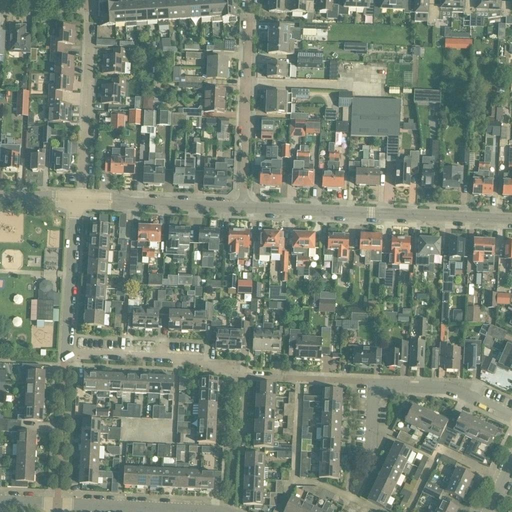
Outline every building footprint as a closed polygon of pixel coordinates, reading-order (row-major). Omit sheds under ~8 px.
[(115,25),(125,24),(124,2),(123,0),(118,0),(119,5),(114,6),(113,5),(115,26),(115,25)] [(135,4),(129,5),(129,0),(123,0),(124,2),(125,24),(126,28),(136,27),(136,23),(135,4)] [(147,23),(145,1),(145,0),(139,0),(140,4),(135,4),(136,23),(147,23)] [(150,0),(145,0),(145,1),(147,23),(158,22),(156,3),(151,3),(150,0)] [(161,0),(162,2),(156,3),(158,22),(158,27),(169,27),(168,21),(166,0),(161,0)] [(179,20),(178,1),(172,2),(172,0),(166,0),(168,21),(179,20)] [(190,20),(188,0),(183,0),(183,1),(178,1),(179,20),(190,20)] [(188,0),(190,20),(201,19),(199,0),(198,0),(194,0),(193,0),(188,0)] [(199,0),(201,19),(211,18),(210,0),(199,0)] [(223,23),(222,19),(221,0),(210,0),(211,18),(212,23),(223,23)] [(221,0),(222,19),(229,18),(229,23),(236,23),(235,6),(233,6),(232,0),(221,0)] [(283,13),(291,13),(291,1),(283,0),(269,0),(269,13),(283,14),(283,13)] [(291,13),(307,14),(307,16),(311,16),(311,14),(313,14),(313,5),(305,4),(305,0),(291,0),(291,1),(291,13)] [(328,12),(327,20),(337,20),(338,15),(338,7),(332,7),(332,0),(319,0),(319,11),(328,12)] [(343,0),(344,1),(344,3),(338,3),(338,7),(338,15),(348,16),(348,9),(356,9),(356,0),(343,0)] [(373,17),(374,13),(374,5),(369,4),(368,0),(356,0),(356,9),(364,9),(363,17),(373,17)] [(380,13),(380,10),(392,11),(392,0),(374,0),(374,5),(374,13),(380,13)] [(392,0),(392,11),(404,11),(403,14),(410,15),(410,1),(404,0),(392,0)] [(427,27),(433,27),(433,21),(434,6),(428,6),(428,0),(415,0),(414,23),(427,23),(427,27)] [(452,19),(452,13),(452,0),(440,0),(440,6),(434,6),(433,21),(440,21),(440,22),(442,22),(442,18),(452,19)] [(452,0),(452,13),(463,14),(463,16),(470,17),(470,2),(464,1),(464,0),(452,0)] [(476,19),(488,19),(488,14),(488,0),(476,0),(476,2),(470,2),(470,17),(469,28),(476,28),(476,19)] [(488,0),(488,14),(488,19),(499,18),(506,18),(506,3),(500,3),(500,0),(488,0)] [(101,27),(115,26),(113,5),(102,6),(103,15),(101,15),(101,27)] [(75,27),(57,26),(56,38),(51,37),(51,50),(64,51),(64,45),(74,45),(75,27)] [(25,39),(25,27),(10,27),(9,49),(17,49),(17,52),(18,53),(30,54),(30,53),(30,50),(31,39),(25,39)] [(299,28),(269,27),(268,41),(294,42),(300,42),(301,30),(301,29),(299,28)] [(234,53),(234,42),(224,41),(223,52),(234,53)] [(293,55),(293,49),(294,49),(294,42),(268,41),(268,54),(293,55)] [(355,56),(365,56),(366,46),(356,45),(355,56)] [(412,49),(411,58),(418,58),(423,58),(423,49),(412,49)] [(63,57),(64,51),(51,50),(50,63),(55,63),(55,74),(73,75),(73,58),(63,57)] [(103,74),(121,75),(125,75),(126,64),(127,64),(127,57),(127,51),(114,50),(114,57),(104,56),(103,74)] [(208,59),(207,69),(227,70),(228,60),(208,59)] [(330,70),(338,71),(338,63),(330,62),(330,70)] [(267,79),(284,79),(284,80),(289,80),(290,65),(267,64),(267,79)] [(227,70),(207,69),(202,69),(202,74),(203,76),(207,76),(207,80),(227,81),(227,70)] [(62,93),(72,93),(73,75),(55,74),(54,85),(49,85),(48,98),(61,99),(62,93)] [(126,81),(118,80),(112,80),(112,87),(102,86),(101,104),(119,105),(120,94),(125,94),(126,81)] [(204,89),(204,100),(225,101),(225,91),(223,91),(223,89),(204,89)] [(16,115),(28,116),(29,92),(17,91),(16,115)] [(339,108),(351,109),(352,93),(339,93),(339,108)] [(286,95),(267,94),(266,104),(291,105),(291,100),(295,100),(295,96),(291,95),(290,95),(286,95)] [(144,96),(143,112),(152,112),(153,97),(144,96)] [(61,105),(61,99),(48,98),(48,110),(45,110),(44,122),(70,124),(71,106),(61,105)] [(202,113),(203,113),(203,112),(222,113),(222,111),(225,111),(225,101),(204,100),(204,101),(200,101),(200,108),(198,110),(202,110),(202,113)] [(400,101),(352,100),(351,108),(351,114),(351,123),(350,134),(350,137),(387,138),(386,155),(386,161),(398,162),(400,115),(400,101)] [(307,114),(291,113),(291,105),(266,104),(266,114),(289,115),(289,119),(307,120),(307,114)] [(186,118),(189,118),(196,118),(197,118),(201,118),(202,113),(202,110),(198,110),(183,109),(183,114),(187,114),(186,118)] [(141,112),(141,111),(136,111),(129,111),(128,126),(141,126),(141,112)] [(155,129),(156,126),(156,113),(152,112),(143,112),(141,112),(141,126),(141,128),(155,129)] [(111,116),(111,124),(117,124),(117,131),(123,131),(124,117),(125,117),(125,114),(111,113),(111,116)] [(172,113),(156,113),(156,126),(171,127),(172,114),(172,113)] [(183,115),(172,114),(171,127),(186,128),(186,118),(187,114),(183,114),(183,115)] [(262,119),(261,131),(272,132),(273,120),(262,119)] [(218,120),(217,134),(224,134),(224,126),(228,127),(228,120),(218,120)] [(305,121),(290,120),(290,130),(305,131),(305,121)] [(306,121),(306,134),(319,135),(319,122),(306,121)] [(336,123),(335,133),(350,134),(351,123),(336,123)] [(486,123),(486,133),(492,133),(492,136),(499,137),(500,124),(486,123)] [(43,127),(42,144),(50,144),(51,128),(43,127)] [(272,132),(261,132),(261,140),(272,141),(272,132)] [(423,160),(422,187),(424,187),(424,188),(431,189),(431,187),(433,187),(433,164),(439,165),(439,151),(439,142),(433,142),(433,150),(432,160),(423,160)] [(52,149),(51,164),(55,164),(55,172),(56,172),(56,174),(63,174),(63,172),(68,173),(68,163),(70,163),(70,154),(77,154),(78,143),(71,143),(64,143),(63,151),(52,150),(53,149),(52,149)] [(126,151),(126,146),(121,146),(121,150),(112,150),(112,160),(111,160),(106,159),(105,174),(122,175),(123,156),(120,156),(121,151),(126,151)] [(200,156),(200,154),(200,146),(193,146),(192,146),(192,156),(200,156)] [(469,148),(460,148),(459,165),(461,165),(461,167),(468,167),(469,148)] [(492,196),(493,182),(493,174),(488,174),(490,148),(485,148),(484,163),(482,196),(486,196),(487,197),(490,197),(491,196),(492,196)] [(18,150),(0,149),(0,150),(0,155),(5,156),(4,170),(18,171),(18,156),(18,150)] [(265,163),(261,166),(260,186),(265,186),(266,187),(270,188),(271,171),(271,151),(272,149),(266,149),(265,163)] [(29,159),(29,166),(31,166),(31,171),(32,171),(32,173),(38,173),(38,171),(44,172),(45,151),(39,151),(39,156),(32,156),(31,159),(29,159)] [(134,175),(135,161),(134,161),(135,151),(126,151),(121,151),(120,156),(123,156),(122,175),(134,175)] [(275,186),(280,186),(280,180),(281,171),(281,163),(277,162),(277,158),(276,158),(276,151),(271,151),(271,171),(270,188),(275,188),(275,186)] [(361,163),(349,163),(348,173),(356,173),(356,186),(367,186),(368,161),(369,152),(363,152),(363,161),(361,161),(361,163)] [(410,158),(405,158),(401,164),(396,163),(395,187),(409,188),(410,172),(418,172),(419,153),(410,153),(410,158)] [(148,186),(153,186),(155,155),(149,155),(148,163),(145,163),(143,185),(148,185),(148,186)] [(163,186),(164,171),(164,161),(161,161),(161,155),(155,155),(153,186),(159,187),(159,185),(163,186)] [(191,159),(191,157),(190,156),(189,155),(185,155),(184,162),(183,188),(188,188),(188,187),(193,187),(195,159),(191,159)] [(386,162),(386,161),(386,155),(379,155),(378,170),(385,170),(385,162),(386,162)] [(214,189),(215,173),(215,165),(209,165),(210,159),(205,159),(204,187),(208,187),(208,189),(214,189)] [(302,189),(304,159),(296,159),(296,164),(293,164),(292,187),(297,187),(297,189),(302,189)] [(309,159),(304,159),(302,189),(307,189),(307,188),(312,188),(313,173),(313,165),(310,165),(310,159),(309,159)] [(215,165),(215,173),(214,189),(221,189),(221,188),(225,188),(227,160),(222,160),(221,166),(215,165)] [(379,186),(379,172),(373,172),(373,162),(368,161),(367,186),(369,186),(369,188),(375,188),(375,186),(379,186)] [(174,162),(173,186),(178,186),(178,187),(183,188),(184,162),(174,162)] [(327,190),(332,190),(333,163),(328,163),(327,174),(323,174),(322,188),(327,188),(327,190)] [(339,163),(333,163),(332,190),(337,191),(337,189),(342,189),(343,174),(338,174),(339,163)] [(478,196),(482,196),(484,163),(479,163),(478,172),(478,171),(478,174),(473,174),(473,186),(472,195),(473,195),(474,196),(477,196),(478,196)] [(462,173),(452,172),(452,169),(443,169),(442,189),(459,190),(459,185),(462,185),(462,173)] [(511,196),(511,169),(508,169),(507,175),(503,175),(502,197),(503,197),(503,198),(508,198),(508,197),(511,196)] [(205,189),(205,197),(228,198),(228,190),(205,189)] [(110,226),(91,225),(90,238),(109,239),(110,226)] [(142,258),(148,258),(149,227),(145,227),(145,226),(140,226),(140,227),(139,227),(139,232),(136,231),(136,242),(137,242),(137,249),(143,249),(142,258)] [(149,227),(148,258),(154,258),(155,250),(159,250),(159,228),(159,227),(154,226),(153,228),(149,227)] [(173,256),(178,256),(179,229),(176,229),(176,227),(171,227),(171,228),(169,228),(169,243),(166,243),(166,254),(173,255),(173,256)] [(183,229),(179,229),(178,256),(184,256),(184,251),(185,251),(186,251),(186,250),(187,250),(188,249),(188,248),(189,248),(189,247),(189,229),(188,229),(188,228),(183,228),(183,229)] [(199,244),(203,244),(203,252),(202,252),(202,268),(207,268),(209,229),(205,229),(205,230),(199,229),(199,244)] [(214,229),(209,229),(207,268),(213,269),(214,252),(218,252),(219,230),(214,230),(214,229)] [(238,261),(238,259),(238,256),(239,231),(235,231),(235,230),(231,230),(230,231),(229,231),(228,246),(229,246),(228,255),(230,255),(230,261),(238,261)] [(243,231),(239,231),(238,256),(244,256),(244,247),(248,247),(249,232),(248,232),(247,231),(243,230),(243,231)] [(258,248),(271,249),(271,232),(266,231),(265,233),(260,233),(260,239),(259,239),(258,248)] [(283,253),(283,250),(283,240),(282,240),(283,234),(277,234),(276,232),(271,232),(271,249),(270,256),(280,256),(279,273),(282,273),(282,282),(287,283),(288,254),(283,253)] [(303,259),(304,233),(299,233),(299,234),(294,234),(293,249),(292,249),(291,257),(296,257),(296,258),(303,259)] [(304,233),(303,259),(309,259),(310,256),(312,256),(315,254),(315,250),(313,250),(314,235),(309,235),(309,233),(304,233)] [(323,256),(328,256),(332,257),(331,275),(336,275),(338,236),(334,236),(333,234),(331,234),(330,235),(328,235),(328,241),(327,241),(324,241),(323,256)] [(342,236),(338,236),(336,275),(341,276),(342,256),(347,257),(348,236),(347,236),(346,235),(343,235),(342,236)] [(369,262),(371,236),(360,235),(359,256),(361,258),(364,258),(364,265),(369,266),(369,262)] [(381,236),(371,236),(369,262),(380,263),(381,236)] [(389,254),(388,266),(392,266),(399,266),(399,265),(400,255),(401,238),(399,238),(398,237),(394,237),(394,238),(392,238),(391,255),(389,254)] [(400,255),(399,265),(408,266),(411,266),(412,256),(409,256),(410,239),(408,239),(407,238),(403,237),(402,239),(401,238),(400,255)] [(89,250),(108,252),(109,239),(90,238),(89,250)] [(416,254),(416,265),(423,265),(423,273),(428,274),(430,240),(426,240),(425,238),(421,238),(421,239),(420,239),(419,244),(419,245),(419,255),(416,254)] [(428,274),(428,282),(433,282),(433,274),(434,256),(435,256),(439,256),(439,249),(440,240),(439,240),(438,239),(434,239),(433,240),(430,240),(428,274)] [(449,257),(448,280),(453,280),(453,278),(455,278),(455,271),(462,271),(462,264),(463,247),(464,241),(462,241),(462,240),(456,240),(456,241),(451,241),(450,241),(449,251),(449,257)] [(474,240),(473,263),(476,268),(476,273),(482,273),(482,268),(483,268),(484,241),(474,240)] [(482,268),(482,273),(488,273),(488,272),(488,267),(492,267),(493,264),(493,257),(493,247),(494,241),(484,241),(483,268),(482,268)] [(88,263),(108,264),(108,252),(89,250),(88,263)] [(442,294),(441,321),(448,321),(449,309),(451,308),(449,306),(450,294),(452,294),(453,280),(448,280),(449,257),(443,257),(442,294)] [(87,276),(107,277),(108,264),(88,263),(87,276)] [(385,275),(385,280),(384,289),(392,289),(393,272),(385,271),(385,275)] [(162,275),(148,274),(148,286),(161,286),(162,275)] [(192,275),(178,275),(177,285),(191,286),(192,275)] [(87,288),(106,289),(107,277),(87,276),(87,288)] [(202,277),(192,277),(192,287),(201,288),(202,277)] [(236,290),(236,277),(228,277),(227,289),(236,290)] [(52,286),(48,282),(44,282),(43,282),(40,285),(40,302),(37,302),(37,322),(53,322),(53,307),(59,308),(60,295),(55,295),(52,291),(52,286)] [(251,295),(252,283),(238,282),(237,294),(251,295)] [(261,285),(252,285),(252,299),(260,299),(261,285)] [(269,287),(269,300),(285,301),(286,301),(286,295),(280,295),(280,287),(269,287)] [(86,301),(105,302),(106,289),(87,288),(86,301)] [(488,293),(487,309),(496,309),(497,294),(488,293)] [(319,296),(314,295),(314,301),(312,301),(310,303),(309,306),(311,308),(314,308),(318,308),(319,296)] [(496,304),(509,305),(511,298),(511,295),(497,295),(496,304)] [(85,313),(104,315),(105,302),(86,301),(85,313)] [(115,309),(115,315),(121,316),(122,311),(121,310),(122,303),(116,303),(112,302),(111,308),(115,309)] [(128,302),(128,314),(133,314),(133,329),(145,330),(146,311),(139,311),(139,302),(128,302)] [(153,311),(146,311),(145,330),(157,330),(158,315),(164,316),(164,303),(153,303),(153,311)] [(164,303),(164,316),(169,316),(169,331),(181,331),(182,312),(174,312),(175,304),(164,303)] [(182,312),(181,331),(193,332),(194,313),(186,313),(186,304),(182,304),(182,312)] [(201,313),(194,313),(193,332),(205,332),(206,318),(212,318),(212,305),(201,304),(201,313)] [(479,308),(473,308),(467,308),(466,308),(466,317),(466,324),(479,324),(479,318),(479,308)] [(367,323),(367,309),(351,309),(351,322),(367,323)] [(464,312),(453,311),(452,325),(464,325),(464,312)] [(104,315),(85,313),(84,326),(103,328),(104,315)] [(217,335),(216,350),(228,351),(229,332),(221,331),(222,322),(211,322),(211,335),(217,335)] [(236,332),(229,332),(228,351),(240,351),(241,348),(246,348),(248,324),(237,323),(236,332)] [(270,353),(271,333),(272,325),(263,324),(263,332),(262,352),(270,353)] [(487,335),(491,326),(483,326),(480,333),(486,336),(487,335)] [(487,335),(502,343),(507,333),(491,326),(487,335)] [(309,339),(308,359),(320,360),(321,346),(330,346),(330,334),(330,329),(322,328),(321,333),(321,340),(309,339)] [(290,331),(289,345),(296,345),(296,347),(295,359),(308,359),(309,339),(301,339),(301,331),(290,331)] [(253,352),(262,352),(263,332),(254,332),(253,352)] [(270,353),(280,353),(281,333),(271,333),(270,353)] [(354,348),(353,364),(375,365),(375,358),(381,359),(382,338),(375,338),(375,349),(354,348)] [(410,341),(409,369),(423,369),(425,342),(410,341)] [(400,368),(400,363),(407,363),(407,343),(396,342),(395,351),(386,350),(386,363),(387,363),(387,368),(400,368)] [(464,342),(463,365),(468,365),(468,371),(475,371),(475,356),(479,356),(480,343),(464,342)] [(505,348),(503,355),(511,358),(511,343),(508,342),(505,348)] [(439,344),(439,366),(445,366),(445,370),(458,371),(459,350),(446,349),(446,344),(439,344)] [(438,349),(431,349),(430,370),(437,370),(438,349)] [(511,358),(503,355),(499,353),(495,362),(481,356),(480,369),(493,375),(497,367),(508,372),(509,370),(511,371),(511,358)] [(33,372),(26,372),(26,384),(44,385),(45,373),(40,373),(41,366),(33,365),(33,372)] [(84,392),(91,392),(97,392),(98,374),(85,374),(84,392)] [(98,374),(97,392),(97,397),(96,399),(109,399),(110,393),(110,375),(98,374)] [(122,399),(122,393),(123,376),(110,375),(110,393),(117,393),(117,398),(122,399)] [(123,376),(122,393),(135,394),(135,376),(123,376)] [(148,377),(135,376),(135,394),(147,395),(148,377)] [(161,377),(148,377),(147,395),(160,395),(161,377)] [(160,395),(173,396),(173,378),(161,377),(160,395)] [(217,393),(218,380),(200,379),(199,392),(217,393)] [(44,385),(26,384),(25,397),(43,397),(44,385)] [(256,384),(256,397),(275,398),(276,385),(256,384)] [(314,397),(314,403),(322,403),(342,404),(342,391),(323,390),(323,398),(314,397)] [(217,406),(217,393),(199,392),(199,405),(217,406)] [(25,409),(43,410),(43,397),(25,397),(25,403),(25,409)] [(275,398),(256,397),(255,410),(274,411),(275,398)] [(309,402),(303,402),(302,415),(312,415),(313,409),(309,409),(309,402)] [(322,403),(322,416),(341,417),(342,404),(322,403)] [(216,418),(217,406),(199,405),(198,417),(216,418)] [(404,423),(412,426),(410,429),(415,431),(416,428),(424,411),(413,405),(404,423)] [(89,417),(95,417),(96,411),(96,406),(90,406),(90,410),(83,410),(83,416),(89,417)] [(134,406),(128,406),(128,409),(121,409),(121,412),(122,412),(121,418),(133,419),(134,406)] [(17,420),(0,419),(0,425),(18,427),(19,421),(42,422),(43,410),(25,409),(24,417),(17,416),(17,420)] [(274,423),(274,411),(255,410),(255,422),(274,423)] [(436,416),(424,411),(416,428),(427,434),(436,416)] [(448,423),(443,433),(448,435),(453,438),(453,439),(455,440),(458,433),(465,437),(473,419),(461,414),(455,426),(448,423)] [(316,428),(321,428),(340,429),(341,417),(322,416),(321,423),(316,423),(316,428)] [(443,433),(448,423),(448,422),(436,416),(427,434),(435,437),(433,441),(438,443),(443,433)] [(215,431),(216,418),(198,417),(197,430),(215,431)] [(484,425),(473,419),(465,437),(472,440),(464,456),(468,458),(484,425)] [(100,422),(82,421),(82,434),(100,435),(100,422)] [(278,423),(274,423),(255,422),(254,435),(273,436),(273,428),(278,429),(278,423)] [(496,430),(484,425),(468,458),(480,464),(483,458),(476,455),(480,444),(488,448),(488,447),(489,447),(490,447),(492,446),(492,445),(492,443),(491,442),(491,441),(496,430)] [(321,428),(320,441),(340,442),(340,429),(321,428)] [(215,444),(215,431),(197,430),(197,443),(215,444)] [(411,437),(399,432),(396,439),(408,445),(410,439),(411,437)] [(36,434),(18,433),(17,445),(35,446),(36,434)] [(443,433),(438,443),(443,446),(448,435),(443,433)] [(100,435),(82,434),(81,446),(99,447),(100,435)] [(277,452),(292,453),(292,447),(277,446),(277,444),(273,443),(273,436),(254,435),(253,448),(265,448),(265,452),(277,453),(277,452)] [(453,438),(448,435),(443,446),(448,448),(453,439),(453,438)] [(320,453),(339,454),(340,442),(320,441),(320,453)] [(407,464),(413,452),(395,443),(389,455),(407,464)] [(35,458),(35,446),(17,445),(17,457),(35,458)] [(434,451),(422,445),(420,451),(431,457),(434,451)] [(80,459),(99,460),(99,447),(81,446),(80,459)] [(320,453),(319,466),(339,467),(339,454),(320,453)] [(265,455),(245,454),(245,467),(264,468),(267,468),(267,463),(264,463),(265,455)] [(384,466),(401,475),(407,464),(389,455),(384,466)] [(454,468),(457,462),(442,455),(440,461),(454,468)] [(34,471),(35,458),(17,457),(16,470),(34,471)] [(80,471),(98,473),(99,460),(80,459),(80,471)] [(139,469),(137,469),(137,487),(149,488),(150,470),(143,469),(143,466),(139,466),(139,469)] [(319,466),(318,479),(338,480),(339,467),(319,466)] [(378,478),(396,486),(401,475),(384,466),(378,478)] [(264,469),(264,468),(245,467),(244,480),(263,481),(263,480),(268,480),(268,470),(264,469)] [(137,469),(125,468),(124,486),(137,487),(137,469)] [(415,474),(412,480),(417,483),(422,471),(418,469),(415,474)] [(451,481),(468,489),(474,477),(457,469),(451,481)] [(33,483),(34,471),(16,470),(16,476),(11,476),(11,488),(27,489),(27,483),(33,483)] [(150,470),(149,488),(162,488),(163,470),(150,470)] [(175,471),(163,470),(162,488),(174,489),(175,471)] [(79,484),(92,485),(97,485),(98,478),(98,473),(80,471),(79,484)] [(175,471),(174,489),(187,489),(188,471),(175,471)] [(187,489),(200,490),(201,472),(188,471),(187,489)] [(201,472),(200,490),(213,491),(213,473),(201,472)] [(118,486),(119,474),(98,473),(98,478),(112,479),(112,486),(118,486)] [(449,486),(446,492),(462,501),(468,489),(451,481),(445,477),(442,482),(449,486)] [(373,489),(390,498),(396,486),(378,478),(373,489)] [(263,481),(244,480),(243,493),(266,493),(266,489),(263,488),(263,481)] [(441,495),(444,489),(427,481),(425,487),(441,495)] [(441,495),(425,487),(422,493),(438,501),(441,495)] [(390,511),(392,507),(387,505),(390,498),(373,489),(367,501),(389,511),(390,511)] [(276,494),(266,493),(243,493),(242,493),(241,500),(243,501),(243,506),(254,506),(254,510),(261,510),(262,507),(263,499),(270,499),(270,507),(276,507),(276,494)] [(329,493),(326,498),(332,501),(334,496),(329,493)] [(334,496),(332,501),(338,504),(340,498),(334,496)] [(291,497),(284,511),(298,511),(303,503),(291,497)] [(457,511),(458,509),(441,501),(438,507),(431,504),(428,509),(429,510),(430,510),(433,511),(457,511)] [(321,511),(322,511),(326,511),(330,504),(326,502),(321,511)] [(312,511),(314,508),(303,503),(298,511),(312,511)]
